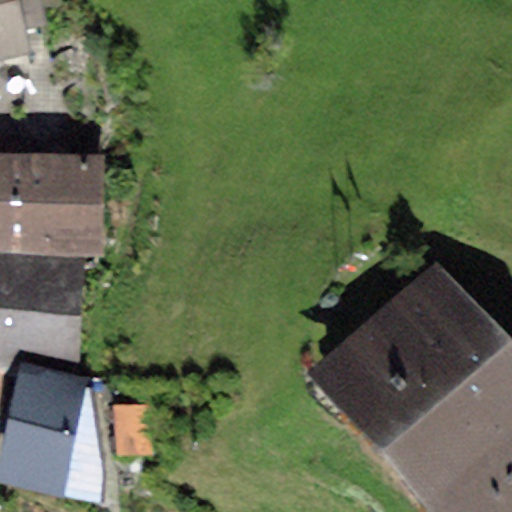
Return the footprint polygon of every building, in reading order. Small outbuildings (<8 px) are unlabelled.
[(0,0),(0,63),(27,58),(22,31),(46,26),(41,0),(0,0)] [(31,155),(0,153),(0,252),(28,253),(31,155)] [(31,155),(28,253),(87,256),(102,259),(104,156),(31,155)] [(0,252),(0,374),(17,376),(19,363),(78,377),(87,256),(28,253),(0,252)] [(511,511),(511,351),(438,265),(309,375),(425,511),(511,511)] [(78,377),(19,363),(17,376),(5,435),(0,458),(0,484),(98,507),(105,472),(92,380),(78,377)] [(0,434),(5,435),(17,376),(0,374),(0,434)] [(154,459),(153,405),(116,406),(117,460),(154,459)]
